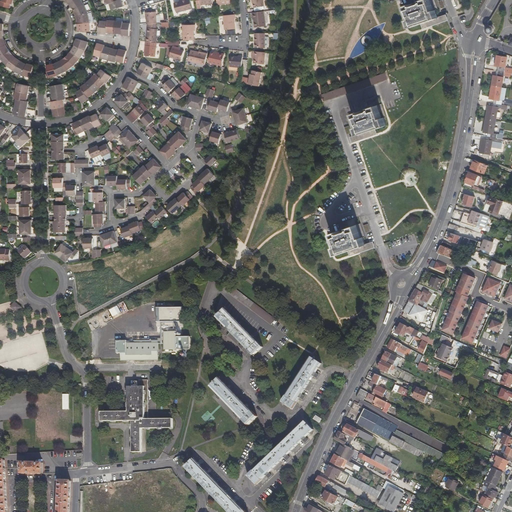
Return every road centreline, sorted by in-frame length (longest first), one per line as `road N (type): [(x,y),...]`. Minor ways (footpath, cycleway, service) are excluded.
road 1 (tertiary): [(425,251),(400,283),(295,511)]
road 2 (tertiary): [(476,40),(451,185),(425,251)]
road 3 (residential): [(425,251),(479,273),(477,295),(510,310),(499,347)]
road 4 (residential): [(202,511),(202,497),(174,462),(86,473)]
road 5 (residential): [(41,124),(45,260)]
